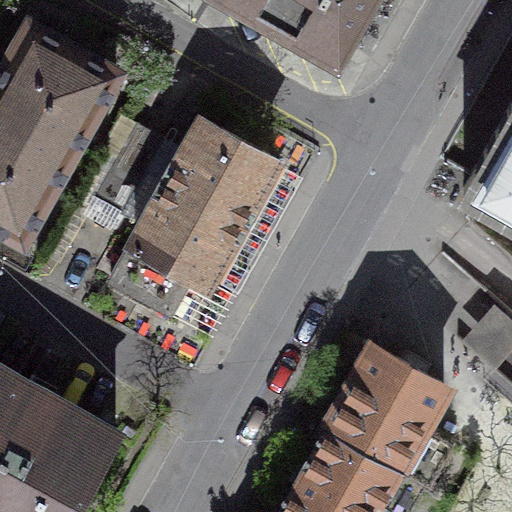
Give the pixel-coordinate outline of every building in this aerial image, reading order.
[(252,0),(335,47),(361,0),(252,0)] [(0,72),(0,222),(22,236),(117,68),(30,19),(0,72)] [(511,101),(473,170),(464,187),(478,195),(511,214),(511,101)] [(170,311),(193,270),(205,277),(228,236),(273,155),(202,115),(111,279),(170,311)] [(123,211),(165,136),(151,128),(137,120),(95,195),(123,211)] [(511,311),(495,297),(460,336),(493,365),(511,343),(511,311)] [(331,420),(330,423),(416,471),(434,440),(415,429),(418,423),(427,428),(444,398),(435,393),(442,381),(374,343),(371,347),(372,347),(351,383),(331,420)] [(54,399),(0,368),(0,511),(71,511),(116,434),(54,399)] [(415,473),(416,471),(330,423),(320,440),(299,477),(279,511),(381,511),(389,498),(380,493),(397,463),(415,473)]
